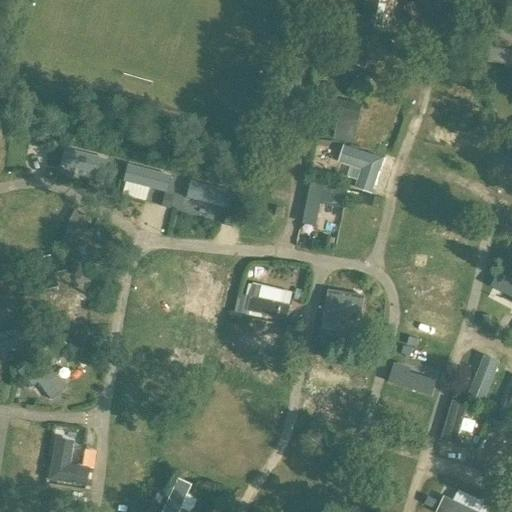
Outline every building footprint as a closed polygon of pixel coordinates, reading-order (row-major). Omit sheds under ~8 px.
[(361,28),(361,29),(374,32),(380,0),(367,0),(364,17),(361,28)] [(483,26),(481,38),(491,39),(493,27),(483,26)] [(336,51),(332,63),(348,68),(350,64),(366,69),(370,57),(373,48),(339,36),(334,50),(336,51)] [(489,46),(507,53),(511,43),(493,36),(489,46)] [(364,74),(361,83),(369,85),(372,76),(364,74)] [(320,96),(317,112),(359,121),(363,106),(320,96)] [(438,111),(435,125),(474,134),(477,119),(438,111)] [(344,146),(339,162),(362,171),(356,189),(371,194),(383,160),(344,146)] [(63,150),(59,165),(102,177),(106,161),(63,150)] [(126,166),(122,182),(125,182),(148,188),(165,193),(169,177),(126,166)] [(311,181),(303,225),(316,227),(325,184),(311,181)] [(189,182),(185,199),(228,209),(232,193),(189,182)] [(365,196),(363,205),(381,208),(382,199),(365,196)] [(344,239),(352,200),(338,197),(330,236),(344,239)] [(277,209),(276,217),(282,218),(284,210),(277,209)] [(66,234),(59,246),(98,268),(105,256),(66,234)] [(327,237),(326,244),(333,246),(335,239),(327,237)] [(304,239),(302,248),(310,250),(312,241),(304,239)] [(49,257),(34,261),(41,293),(57,289),(49,257)] [(194,257),(190,271),(210,277),(223,281),(226,281),(230,267),(214,262),(194,257)] [(511,279),(498,273),(491,287),(511,297),(511,279)] [(241,294),(285,296),(285,283),(242,280),(241,294)] [(148,297),(168,298),(169,283),(150,282),(148,297)] [(418,282),(414,294),(453,306),(457,294),(418,282)] [(295,290),(294,298),(301,300),(303,291),(295,290)] [(328,290),(321,334),(337,337),(341,312),(362,315),(365,296),(328,290)] [(239,308),(240,293),(227,292),(226,308),(239,308)] [(250,296),(246,311),(288,322),(292,306),(250,296)] [(413,305),(408,320),(451,333),(456,318),(413,305)] [(247,323),(245,335),(283,342),(285,330),(247,323)] [(27,326),(0,337),(0,356),(34,343),(27,326)] [(409,337),(407,344),(416,347),(419,339),(409,337)] [(404,347),(402,354),(411,357),(413,350),(404,347)] [(38,355),(17,372),(30,389),(37,383),(51,401),(66,389),(38,355)] [(484,356),(468,397),(484,404),(500,362),(484,356)] [(311,357),(309,369),(362,380),(364,368),(311,357)] [(393,368),(388,384),(431,398),(436,383),(400,371),(402,366),(394,363),(393,368)] [(463,376),(459,384),(467,387),(470,379),(463,376)] [(324,397),(340,399),(342,383),(326,381),(324,397)] [(233,386),(222,430),(256,438),(261,417),(243,412),(248,389),(233,386)] [(0,387),(0,400),(6,402),(8,389),(0,387)] [(383,398),(378,413),(422,427),(427,412),(383,398)] [(503,408),(499,415),(511,420),(511,398),(507,410),(503,408)] [(453,401),(441,440),(456,445),(465,415),(468,405),(453,401)] [(468,405),(465,415),(478,419),(478,418),(485,420),(487,413),(480,411),(481,409),(468,405)] [(22,475),(22,477),(37,479),(44,439),(28,437),(22,475)] [(54,439),(47,481),(86,487),(89,469),(69,466),(73,442),(54,439)] [(193,439),(191,450),(219,456),(221,446),(193,439)] [(81,451),(79,462),(92,464),(94,453),(92,453),(81,451)] [(304,483),(335,496),(348,463),(317,451),(304,483)] [(178,479),(163,511),(179,511),(188,493),(192,485),(178,479)] [(358,487),(353,501),(379,510),(378,511),(395,511),(399,502),(358,487)] [(428,496),(424,504),(436,510),(440,502),(428,496)] [(473,511),(443,498),(436,511),(473,511)]
